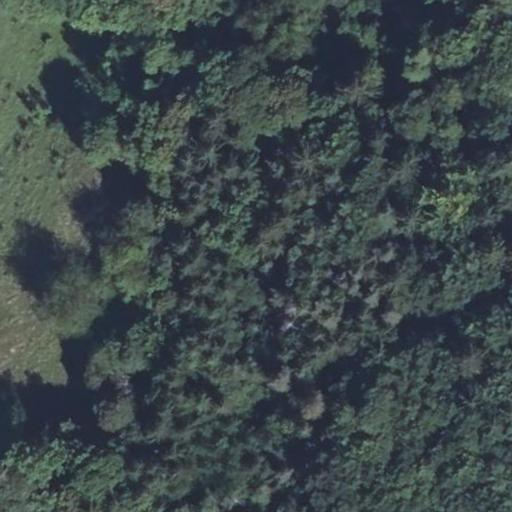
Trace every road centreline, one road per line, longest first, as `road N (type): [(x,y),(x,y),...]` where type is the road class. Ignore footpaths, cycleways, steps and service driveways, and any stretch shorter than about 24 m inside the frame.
road 1 (track): [(0,490),(88,446),(139,402),(169,320),(182,224)]
road 2 (track): [(188,0),(197,50),(177,182),(182,224)]
